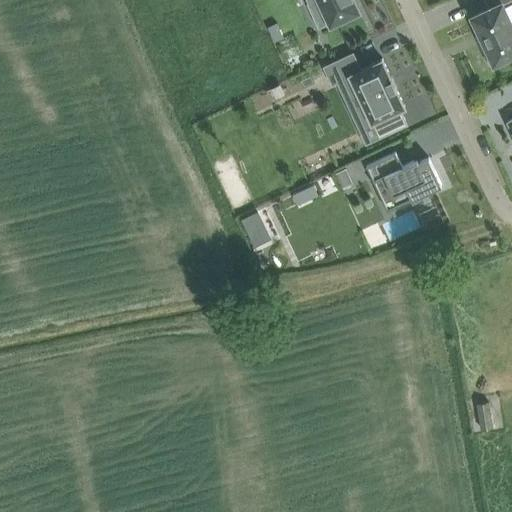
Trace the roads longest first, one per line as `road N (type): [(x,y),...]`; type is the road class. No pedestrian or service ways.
road 1 (track): [(0,337),(193,295),(298,290),(511,215)]
road 2 (residential): [(511,212),(406,0)]
